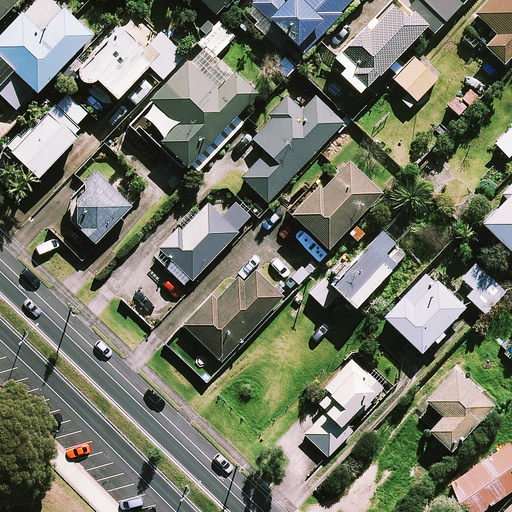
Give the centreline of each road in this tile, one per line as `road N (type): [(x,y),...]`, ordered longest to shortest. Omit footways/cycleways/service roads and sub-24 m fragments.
road 1 (secondary): [(0,281),(240,511)]
road 2 (secondary): [(185,511),(0,329)]
